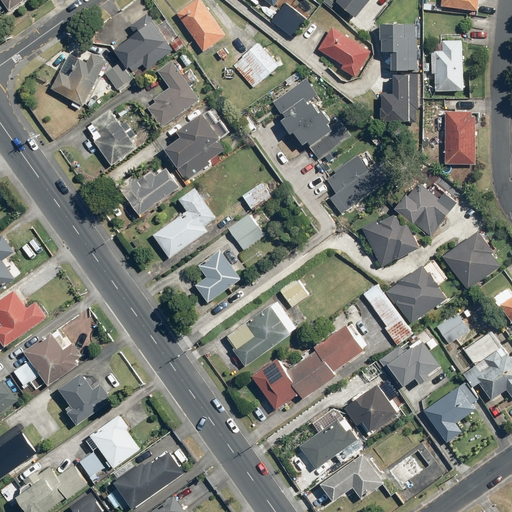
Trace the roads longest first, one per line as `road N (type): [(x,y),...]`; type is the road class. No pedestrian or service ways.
road 1 (secondary): [(0,122),(274,511)]
road 2 (residential): [(508,0),(499,83),(501,171),(511,197)]
